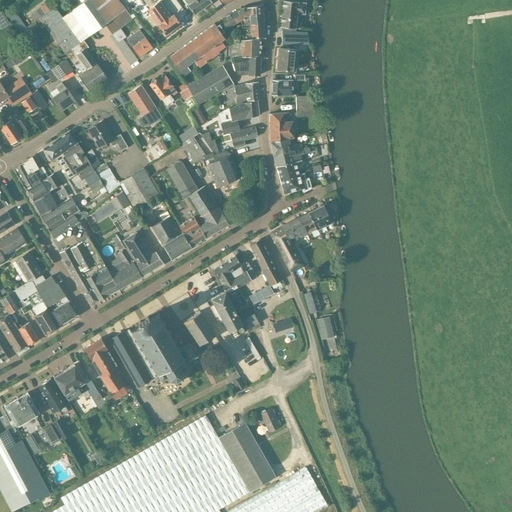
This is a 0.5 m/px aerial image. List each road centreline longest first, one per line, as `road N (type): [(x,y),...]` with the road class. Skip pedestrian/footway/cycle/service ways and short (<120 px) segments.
road 1 (residential): [(358,511),(333,448),(310,333),(259,226)]
road 2 (residential): [(244,0),(0,164)]
road 3 (track): [(466,0),(461,17),(492,197),(511,236)]
road 4 (residential): [(275,210),(264,119),(275,0)]
road 5 (residential): [(92,324),(259,226)]
road 6 (residential): [(92,324),(0,171)]
